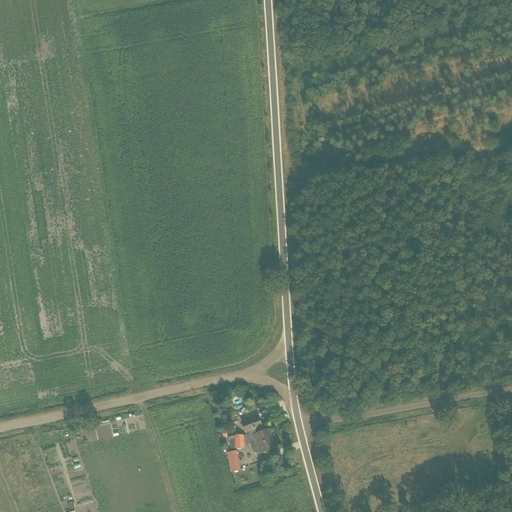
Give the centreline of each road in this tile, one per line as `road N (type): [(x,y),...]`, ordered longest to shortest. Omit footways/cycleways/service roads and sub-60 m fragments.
road 1 (unclassified): [(322,511),(291,382),(267,0)]
road 2 (track): [(0,428),(236,376)]
road 3 (track): [(299,425),(511,388)]
